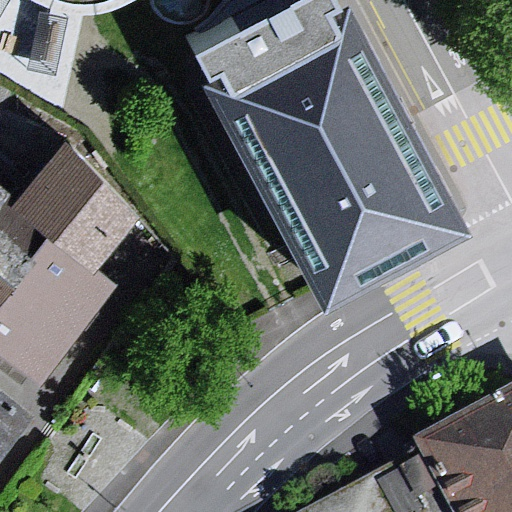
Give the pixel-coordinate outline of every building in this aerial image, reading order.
[(447,215),(334,0),(246,0),(179,35),(311,286),(447,215)] [(139,217),(67,145),(31,182),(18,195),(88,267),(109,246),(139,217)] [(0,179),(0,352),(48,388),(121,285),(88,267),(18,195),(0,179)] [(0,460),(34,415),(2,389),(0,390),(0,460)] [(511,511),(511,392),(432,433),(422,438),(298,511),(511,511)]
